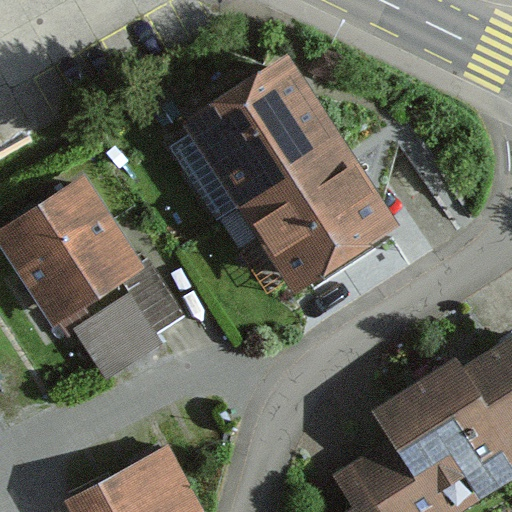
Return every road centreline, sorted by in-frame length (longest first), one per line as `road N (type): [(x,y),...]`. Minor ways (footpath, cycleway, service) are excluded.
road 1 (residential): [(511,214),(500,241),(308,369),(266,430),(245,511)]
road 2 (tertiary): [(376,0),(511,66)]
